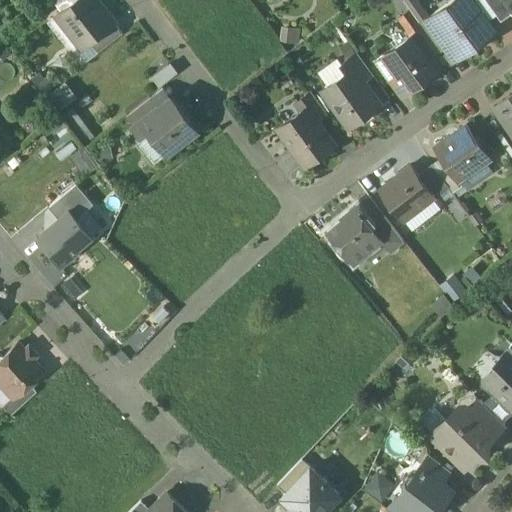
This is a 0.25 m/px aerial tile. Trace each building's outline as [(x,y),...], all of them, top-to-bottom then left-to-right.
[(98,0),(77,0),(59,14),(82,45),(90,40),(115,21),(98,0)] [(407,0),(421,20),(431,13),(422,0),(407,0)] [(448,0),(431,13),(458,50),(460,53),(495,29),(488,19),(474,0),(448,0)] [(487,0),(474,0),(488,19),(497,13),(487,0)] [(511,13),(502,0),(487,0),(497,13),(502,20),(511,13)] [(511,0),(502,0),(511,13),(511,0)] [(458,50),(431,13),(419,21),(446,58),(458,50)] [(115,21),(90,40),(99,51),(124,32),(115,21)] [(446,58),(419,21),(409,29),(435,66),(436,65),(446,58)] [(408,30),(411,35),(385,54),(399,74),(395,78),(394,83),(401,92),(405,92),(439,68),(436,65),(435,66),(409,29),(408,30)] [(358,52),(342,63),(350,75),(356,70),(363,80),(373,73),(358,52)] [(350,75),(344,79),(342,76),(329,85),(328,93),(342,113),(347,109),(356,122),(362,123),(369,119),(370,111),(381,104),(363,80),(356,70),(350,75)] [(172,97),(164,86),(150,96),(158,106),(159,107),(172,97)] [(326,111),(311,90),(299,99),(305,107),(307,106),(316,119),(326,111)] [(511,94),(494,106),(511,131),(511,94)] [(150,96),(128,113),(135,123),(158,106),(150,96)] [(172,97),(159,107),(158,106),(135,123),(142,133),(149,128),(168,153),(198,130),(173,97),(172,97)] [(316,119),(307,106),(305,107),(278,127),(304,164),(333,142),(316,119)] [(474,136),(466,125),(435,146),(449,166),(459,181),(460,181),(464,178),(487,162),(490,160),(481,146),(474,136)] [(168,153),(149,128),(142,133),(135,138),(150,158),(154,164),(168,153)] [(479,136),(474,135),(474,136),(481,146),(481,145),(482,141),(479,136)] [(487,162),(464,178),(471,188),(494,172),(487,162)] [(439,172),(432,163),(419,173),(436,196),(448,186),(439,172)] [(419,173),(411,164),(380,188),(401,215),(415,204),(418,209),(436,196),(419,173)] [(459,181),(449,166),(439,172),(448,186),(453,193),(463,186),(460,181),(459,181)] [(92,204),(77,186),(51,207),(61,219),(71,211),(76,217),(92,204)] [(365,213),(357,204),(343,216),(344,217),(329,231),(339,243),(338,246),(337,250),(338,253),(340,255),(343,257),(347,258),(350,257),(364,245),(368,251),(381,240),(382,239),(373,227),(362,215),(365,213)] [(76,217),(71,211),(61,219),(35,240),(57,266),(92,237),(76,217)] [(385,216),(373,227),(382,239),(381,240),(391,253),(405,241),(385,216)] [(17,341),(1,356),(0,354),(0,384),(10,396),(11,397),(27,382),(42,369),(32,357),(36,354),(27,345),(24,348),(17,341)] [(511,345),(511,344),(511,348),(498,362),(498,370),(487,380),(511,404),(511,345)] [(10,396),(0,404),(0,407),(8,416),(35,391),(27,382),(11,397),(10,396)] [(506,423),(481,398),(470,410),(485,425),(486,426),(489,425),(496,433),(506,423)] [(470,410),(462,410),(454,417),(447,417),(432,433),(438,438),(437,442),(441,442),(445,445),(446,450),(450,451),(465,465),(476,454),(487,454),(488,443),(480,435),(479,430),(483,425),(485,425),(470,410)] [(451,469),(431,452),(421,464),(442,480),(451,469)] [(303,459),(279,485),(289,495),(314,469),(303,459)] [(442,480),(421,464),(420,466),(424,468),(418,476),(415,473),(408,475),(403,482),(403,489),(406,491),(401,497),(398,495),(396,497),(415,511),(434,511),(435,511),(442,511),(446,505),(445,499),(453,489),(442,480)] [(298,511),(323,511),(341,494),(314,469),(289,495),(285,499),(298,511)] [(376,471),(366,489),(384,499),(394,481),(376,471)] [(151,509),(147,511),(188,511),(167,492),(151,509)] [(415,511),(396,497),(388,508),(393,511),(415,511)] [(142,500),(129,511),(147,511),(151,509),(142,500)]
